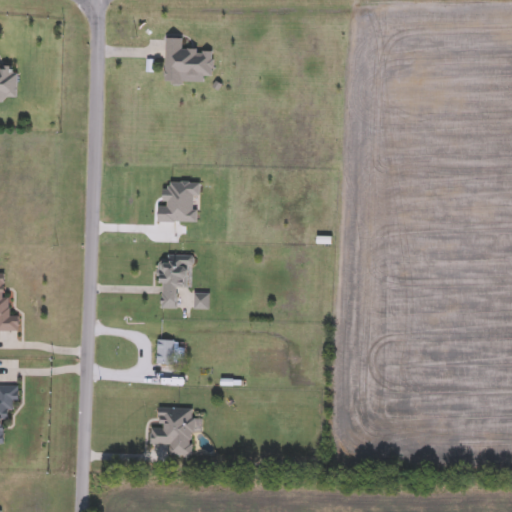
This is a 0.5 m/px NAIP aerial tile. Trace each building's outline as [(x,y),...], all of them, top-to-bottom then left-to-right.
[(166,39),(183,39),(182,51),(212,51),(211,78),(203,78),(203,84),(165,84),(166,39)] [(0,70),(17,71),(16,100),(0,99),(0,70)] [(161,309),(161,256),(191,256),(190,288),(177,288),(177,309),(161,309)] [(0,274),(4,274),(4,298),(8,298),(8,317),(18,317),(18,331),(0,331),(0,274)] [(208,295),(208,309),(195,309),(195,295),(208,295)] [(157,365),(157,342),(172,342),(172,365),(157,365)] [(0,444),(0,387),(18,387),(18,402),(13,402),(13,411),(5,411),(4,444),(0,444)] [(169,456),(169,445),(150,445),(150,429),(159,429),(160,409),(193,409),(192,456),(169,456)]
